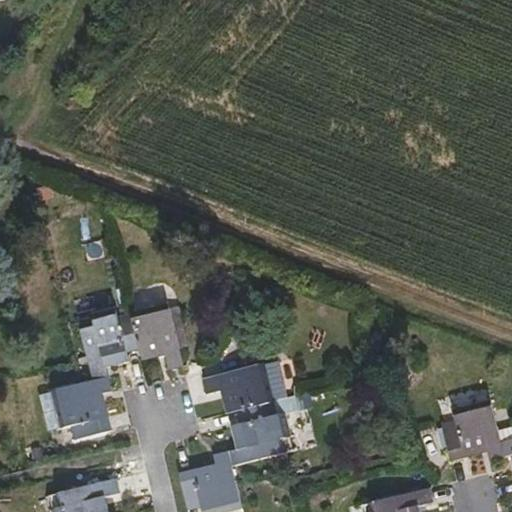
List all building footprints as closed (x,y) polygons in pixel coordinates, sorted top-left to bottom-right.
[(185,368),(170,305),(130,315),(139,353),(142,362),(165,357),(170,373),(185,368)] [(139,353),(130,315),(119,317),(117,310),(91,316),(93,326),(79,328),(92,382),(108,378),(107,369),(130,364),(129,356),(139,353)] [(274,404),(265,366),(203,381),(207,397),(221,393),(228,416),(238,414),(274,404)] [(92,382),(53,391),(39,396),(48,433),(62,430),(66,444),(112,433),(103,396),(112,394),(108,378),(92,382)] [(285,455),(281,441),(290,439),(285,415),(277,416),(274,404),(238,414),(241,426),(232,428),(237,451),(228,453),(233,468),(285,455)] [(501,443),(491,404),(452,413),(454,419),(441,423),(450,464),(487,455),(489,464),(505,459),(501,443)] [(511,440),(501,443),(505,459),(511,458),(511,440)] [(226,511),(242,508),(233,468),(228,453),(214,456),(216,464),(179,474),(188,511),(200,508),(201,511),(226,511)] [(109,511),(106,499),(121,495),(117,481),(58,495),(61,508),(53,510),(53,511),(109,511)] [(420,511),(420,509),(434,504),(430,489),(369,504),(370,511),(420,511)]
